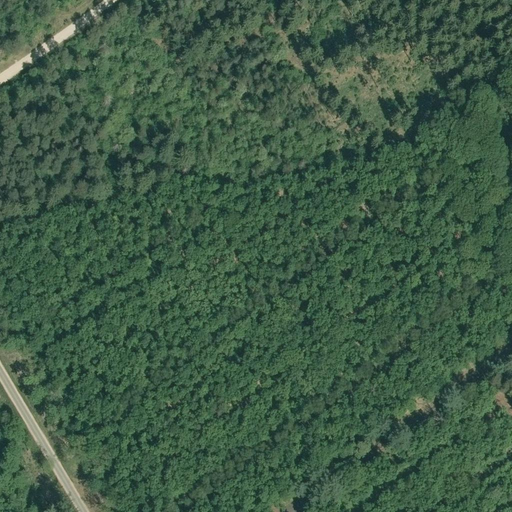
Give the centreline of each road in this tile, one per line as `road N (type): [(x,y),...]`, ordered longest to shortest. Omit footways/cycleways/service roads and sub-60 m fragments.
road 1 (track): [(511,318),(178,511)]
road 2 (unclassified): [(0,371),(83,511)]
road 3 (track): [(0,77),(105,0)]
